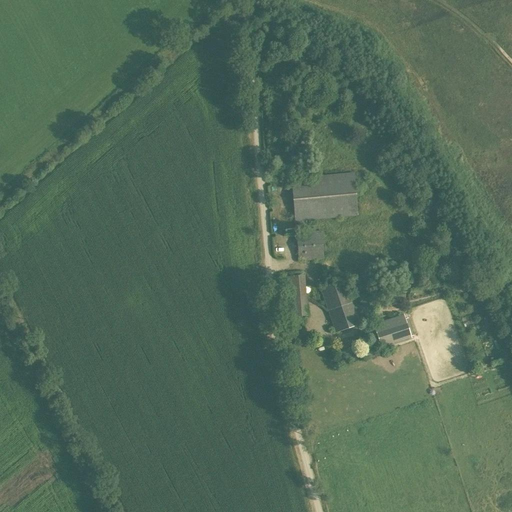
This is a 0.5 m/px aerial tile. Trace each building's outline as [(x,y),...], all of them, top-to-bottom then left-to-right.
[(295,221),(358,216),(354,173),(292,179),(295,221)] [(298,262),(403,252),(400,224),(296,233),(298,262)] [(286,318),(308,316),(305,275),(283,277),(286,318)] [(328,312),(352,302),(345,280),(320,289),(328,312)] [(328,312),(336,333),(360,324),(352,302),(328,312)] [(405,319),(405,318),(393,322),(392,318),(373,325),(381,348),(411,337),(407,328),(410,327),(407,318),(405,319)]
